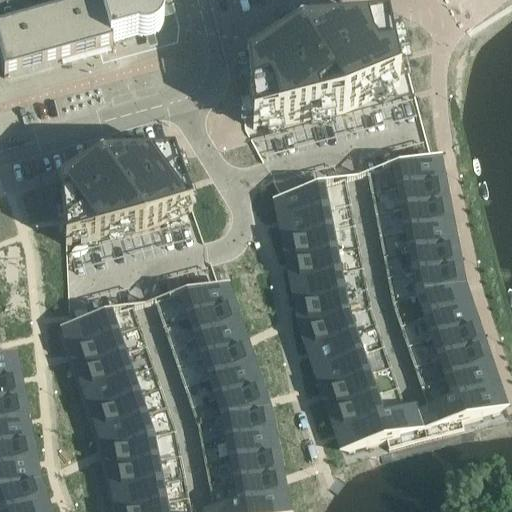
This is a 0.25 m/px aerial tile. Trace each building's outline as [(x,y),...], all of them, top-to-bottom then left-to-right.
[(0,0),(0,65),(4,80),(113,50),(112,46),(138,39),(140,39),(143,40),(146,40),(149,40),(151,39),(154,38),(158,35),(161,31),(163,26),(164,20),(163,18),(163,15),(161,12),(159,10),(157,7),(154,5),(154,4),(155,0),(0,0)] [(280,60),(247,73),(252,131),(345,115),(399,87),(388,31),(298,45),(280,60)] [(80,184),(59,191),(65,248),(144,233),(192,213),(174,160),(100,170),(80,184)] [(432,163),(392,173),(396,195),(435,187),(434,181),(440,179),(438,169),(432,170),(431,164),(432,164),(432,163)] [(435,187),(396,195),(400,216),(439,209),(439,205),(445,204),(443,193),(437,194),(435,187)] [(321,192),(281,203),(282,204),(283,204),(287,223),(326,216),(321,192)] [(439,209),(400,216),(404,237),(405,237),(443,230),(439,209)] [(326,216),(287,223),(291,245),(330,237),(326,216)] [(405,237),(404,237),(408,259),(409,258),(448,251),(447,247),(453,246),(451,235),(445,237),(443,230),(405,237)] [(330,237),(291,245),(295,266),(334,258),(330,237)] [(409,258),(408,259),(412,280),(413,280),(452,272),(448,251),(409,258)] [(334,258),(295,266),(299,287),(338,279),(334,258)] [(413,280),(412,280),(417,302),(455,292),(452,272),(413,280)] [(300,290),(294,292),(296,302),(302,301),(303,308),(342,300),(338,279),(299,287),(300,290)] [(219,291),(179,301),(187,324),(225,311),(223,305),(229,303),(225,292),(219,294),(219,292),(220,292),(219,291)] [(417,302),(424,324),(425,324),(462,311),(455,292),(417,302)] [(342,300),(303,308),(307,331),(346,321),(342,300)] [(225,311),(187,324),(194,345),(232,332),(231,328),(237,326),(233,316),(227,318),(225,311)] [(425,324),(424,324),(431,345),(469,332),(462,311),(425,324)] [(109,320),(69,331),(69,332),(71,331),(78,354),(116,341),(109,320)] [(309,337),(304,339),(307,349),(313,347),(315,354),(353,341),(346,321),(307,331),(308,332),(309,337)] [(232,332),(194,345),(201,365),(239,352),(232,332)] [(469,332),(431,345),(438,365),(476,352),(469,332)] [(116,341),(78,354),(85,374),(123,361),(116,341)] [(353,341),(315,354),(322,374),(360,361),(353,341)] [(239,352),(201,365),(208,385),(246,373),(239,352)] [(476,352),(438,365),(445,386),(483,373),(482,370),(488,368),(484,357),(478,359),(476,352)] [(8,359),(0,360),(0,385),(11,383),(7,360),(8,360),(8,359)] [(86,378),(81,379),(84,390),(90,388),(92,395),(130,382),(123,361),(85,374),(86,378)] [(323,378),(317,380),(321,390),(327,388),(329,395),(367,382),(360,361),(322,374),(322,375),(323,378)] [(246,373),(208,385),(215,406),(253,393),(246,373)] [(483,373),(445,386),(452,406),(490,393),(483,373)] [(130,382),(92,395),(99,415),(137,402),(136,399),(130,382)] [(331,401),(325,403),(329,414),(335,412),(336,415),(374,402),(367,382),(329,395),(331,401)] [(11,383),(0,385),(0,407),(15,404),(11,383)] [(253,393),(215,406),(222,426),(260,415),(253,393)] [(490,393),(452,406),(459,427),(499,416),(499,415),(497,415),(490,393)] [(100,418),(95,420),(98,431),(104,429),(106,435),(144,422),(137,402),(99,415),(100,418)] [(374,402),(336,415),(343,435),(381,422),(374,402)] [(15,404),(0,407),(0,429),(19,425),(15,404)] [(260,415),(222,426),(226,446),(265,439),(260,415)] [(144,422),(106,435),(113,454),(151,444),(144,422)] [(381,422),(343,435),(350,454),(348,455),(348,456),(389,445),(381,422)] [(19,425),(0,429),(0,451),(23,447),(23,443),(29,442),(27,431),(21,432),(19,425)] [(421,437),(388,447),(390,455),(460,434),(457,426),(421,437)] [(265,439),(226,446),(230,467),(269,460),(268,456),(274,455),(272,444),(266,445),(265,439)] [(151,444),(113,454),(117,475),(156,467),(151,444)] [(23,447),(0,451),(0,473),(27,468),(23,447)] [(269,460),(230,467),(234,489),(273,481),(269,460)] [(156,467),(117,475),(121,496),(160,488),(156,467)] [(27,468),(0,473),(0,496),(31,488),(27,468)] [(273,481),(234,489),(234,492),(238,510),(277,502),(273,481)] [(31,488),(0,496),(0,511),(23,511),(38,507),(31,488)] [(121,499),(115,501),(117,511),(123,510),(123,511),(150,511),(164,509),(160,488),(121,496),(121,499)] [(279,511),(277,502),(238,510),(238,511),(279,511)]
